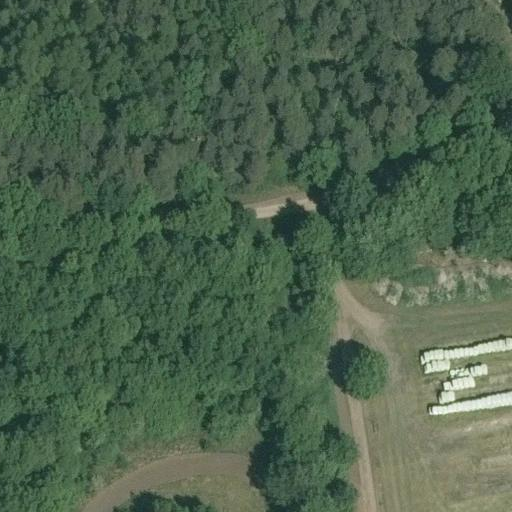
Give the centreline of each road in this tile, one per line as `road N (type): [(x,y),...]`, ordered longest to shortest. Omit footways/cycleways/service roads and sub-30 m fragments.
road 1 (track): [(0,247),(365,191),(461,150),(502,120),(511,101)]
road 2 (track): [(368,323),(347,310),(334,284),(319,202)]
road 3 (unknown): [(457,0),(502,120)]
